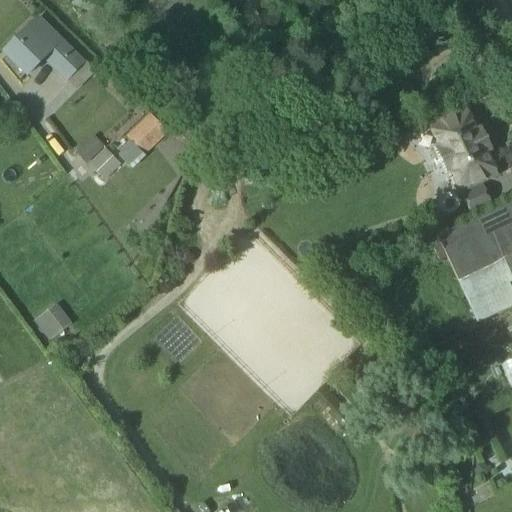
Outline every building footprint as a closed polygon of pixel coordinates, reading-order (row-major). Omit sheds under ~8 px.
[(466,20),(456,0),(430,0),(445,30),(466,20)] [(92,76),(36,20),(14,42),(1,55),(26,79),(42,63),(64,85),(66,83),(76,93),(92,76)] [(449,177),(467,215),(489,204),(480,184),(494,177),(484,155),(489,152),(479,131),(474,134),(464,112),(425,130),(438,159),(433,161),(441,180),(449,177)] [(164,137),(147,118),(124,139),(130,146),(118,156),(129,168),(164,137)] [(102,150),(92,138),(73,155),(83,167),(102,150)] [(101,183),(119,167),(104,151),(87,167),(101,183)] [(511,201),(454,230),(435,240),(478,326),(511,309),(511,296),(507,286),(511,283),(511,201)] [(429,226),(435,240),(454,230),(448,217),(429,226)] [(35,320),(48,341),(73,326),(60,304),(35,320)] [(511,361),(501,367),(511,388),(511,361)]
